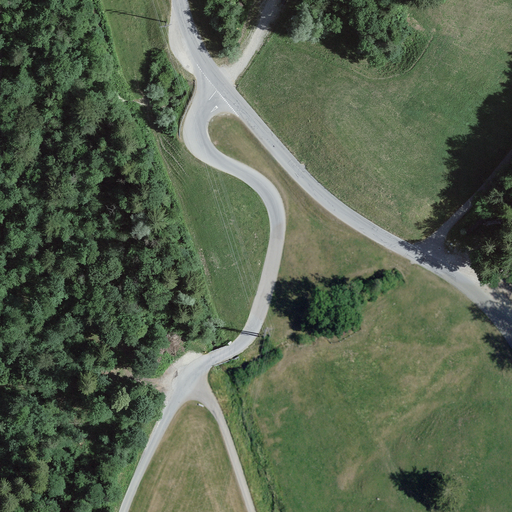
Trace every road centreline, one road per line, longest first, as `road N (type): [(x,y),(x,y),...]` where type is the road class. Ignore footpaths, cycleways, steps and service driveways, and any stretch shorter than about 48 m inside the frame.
road 1 (unclassified): [(123,511),(183,387),(246,338),(271,272),(274,201),(250,176),(214,158),(198,136),(201,110),(222,86)]
road 2 (tertiary): [(222,86),(322,196),(447,273),(511,335)]
road 3 (track): [(254,511),(226,432),(189,379)]
